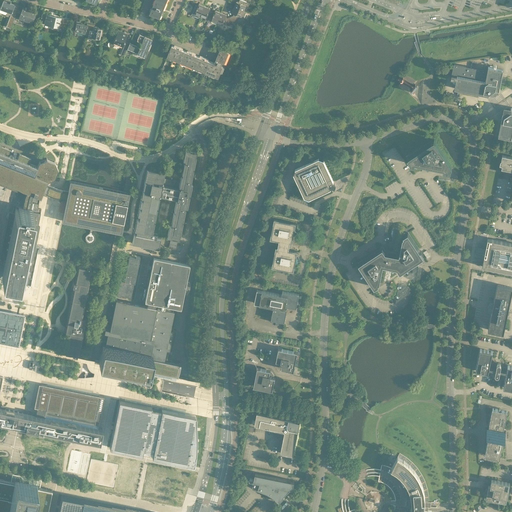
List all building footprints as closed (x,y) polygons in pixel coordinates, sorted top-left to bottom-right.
[(15,17),(18,10),(13,8),(14,5),(10,3),(10,2),(9,2),(3,0),(1,6),(0,6),(0,7),(0,8),(7,12),(6,16),(13,18),(13,17),(15,17)] [(166,2),(162,0),(161,0),(155,0),(150,14),(160,18),(166,2)] [(236,2),(234,7),(244,11),(246,6),(248,7),(249,4),(240,0),(239,0),(238,2),(236,2)] [(199,4),(199,5),(198,6),(195,5),(191,15),(194,16),(195,14),(200,16),(204,6),(200,4),(199,4)] [(19,6),(18,10),(15,17),(18,18),(25,21),(25,20),(31,22),(30,24),(31,24),(35,13),(26,9),(26,8),(25,8),(24,9),(23,8),(22,7),(22,8),(19,7),(20,6),(19,6)] [(209,8),(204,6),(200,16),(206,18),(205,20),(208,21),(212,12),(209,11),(210,8),(209,8)] [(244,17),(246,13),(244,12),(244,11),(234,7),(232,12),(232,13),(234,14),(233,16),(230,17),(233,23),(235,26),(236,26),(237,26),(238,25),(239,25),(240,24),(241,23),(242,22),(243,21),(244,17)] [(215,10),(215,11),(214,13),(212,12),(208,21),(211,23),(212,20),(217,22),(221,13),(216,11),(215,10)] [(225,15),(221,13),(217,22),(222,25),(223,24),(228,26),(233,23),(230,17),(228,18),(226,17),(226,15),(226,14),(225,15)] [(51,16),(47,15),(42,14),(40,23),(41,23),(42,18),(46,19),(44,25),(45,25),(45,24),(54,26),(54,27),(67,30),(69,19),(68,20),(53,16),(51,15),(51,16)] [(88,34),(90,24),(87,23),(86,25),(80,24),(80,22),(76,21),(74,33),(78,34),(78,32),(85,33),(84,35),(88,36),(88,34)] [(102,36),(103,29),(93,27),(94,25),(90,24),(88,34),(88,36),(87,38),(87,39),(95,41),(95,42),(99,42),(100,39),(99,39),(100,36),(102,36)] [(115,38),(114,40),(110,41),(109,41),(108,42),(108,43),(107,43),(107,44),(108,45),(108,46),(109,46),(110,47),(111,47),(112,46),(113,43),(117,44),(117,45),(122,48),(122,47),(127,49),(126,50),(127,50),(127,49),(129,43),(130,44),(130,43),(130,42),(129,42),(129,43),(124,41),(127,34),(127,35),(125,34),(118,31),(115,37),(115,36),(114,38),(115,38)] [(139,47),(130,43),(130,44),(129,43),(127,49),(137,53),(136,56),(140,58),(141,57),(144,58),(145,57),(146,57),(149,51),(147,50),(152,40),(139,34),(136,41),(141,43),(139,47)] [(184,50),(172,45),(170,48),(169,50),(170,50),(167,56),(180,61),(184,50)] [(222,65),(223,62),(225,62),(229,51),(220,48),(214,63),(210,61),(206,72),(219,77),(223,66),(222,65)] [(197,56),(184,50),(180,61),(193,66),(197,56)] [(210,61),(197,56),(193,66),(206,72),(210,61)] [(452,71),(451,78),(456,79),(454,88),(458,89),(479,93),(488,95),(489,95),(494,96),(498,93),(499,90),(503,70),(488,67),(487,70),(454,64),(452,71)] [(502,115),(498,136),(504,137),(506,137),(511,138),(511,134),(511,108),(511,109),(509,109),(508,109),(507,109),(506,109),(505,109),(505,110),(505,111),(504,111),(503,116),(502,115)] [(410,161),(409,164),(414,165),(415,166),(425,168),(432,169),(442,171),(443,170),(448,171),(448,169),(452,166),(434,139),(407,157),(410,161)] [(29,266),(31,261),(32,261),(40,225),(38,225),(38,223),(36,223),(37,220),(39,220),(41,209),(38,208),(39,202),(39,198),(40,197),(42,193),(43,191),(42,190),(41,189),(42,188),(43,186),(45,186),(46,183),(47,180),(54,177),(58,169),(55,161),(47,158),(46,158),(39,161),(37,166),(34,165),(29,163),(29,161),(31,158),(25,156),(25,155),(19,153),(18,157),(17,158),(9,155),(9,153),(11,150),(5,147),(3,146),(0,145),(0,253),(0,254),(0,255),(0,286),(20,291),(25,291),(25,288),(24,288),(21,288),(22,286),(22,284),(23,285),(24,285),(26,285),(28,272),(29,266)] [(132,242),(131,243),(158,249),(159,248),(159,247),(159,246),(160,238),(156,237),(157,234),(152,233),(154,222),(154,220),(155,220),(157,209),(156,209),(157,207),(160,196),(159,196),(159,195),(177,199),(176,199),(174,210),(174,213),(173,212),(171,224),(172,224),(171,226),(169,225),(167,237),(168,237),(171,237),(172,237),(179,238),(179,234),(180,234),(182,223),(182,222),(182,220),(183,220),(185,209),(184,209),(185,207),(187,208),(189,196),(189,194),(190,194),(192,183),(190,183),(190,181),(191,181),(193,170),(192,170),(193,167),(193,168),(196,156),(195,156),(195,155),(196,152),(189,150),(185,149),(182,160),(185,160),(184,162),(183,162),(181,173),(182,173),(181,176),(181,175),(178,187),(179,187),(173,186),(174,182),(175,182),(175,181),(176,181),(176,180),(175,179),(174,179),(173,179),(173,180),(165,178),(163,178),(164,172),(155,170),(154,170),(146,168),(137,215),(139,215),(138,219),(136,219),(134,230),(136,230),(135,233),(134,233),(132,241),(132,242)] [(248,292),(243,316),(246,317),(243,329),(272,335),(273,332),(280,334),(280,336),(305,341),(310,316),(305,315),(309,292),(310,292),(323,229),(322,229),(329,196),(339,198),(347,158),(302,149),(302,152),(294,150),(291,161),(290,160),(285,183),(281,182),(276,209),(274,216),(281,217),(279,227),(263,224),(259,245),(257,245),(250,280),(251,280),(248,292)] [(511,156),(502,154),(501,160),(500,160),(500,164),(502,165),(501,168),(511,169),(511,196),(511,199),(511,156)] [(66,201),(62,221),(91,227),(90,228),(94,229),(94,227),(121,233),(122,229),(127,230),(131,208),(126,207),(129,193),(70,181),(68,190),(67,193),(66,197),(66,201)] [(67,193),(68,190),(61,188),(59,188),(46,183),(45,186),(43,186),(42,188),(41,189),(42,190),(43,191),(42,193),(48,196),(54,199),(59,199),(66,201),(66,197),(67,193)] [(395,228),(392,242),(390,241),(389,246),(394,247),(398,228),(395,228)] [(363,260),(358,263),(361,268),(361,269),(362,269),(374,287),(379,284),(378,283),(380,282),(383,265),(387,265),(388,267),(389,268),(391,268),(393,267),(397,268),(400,272),(418,260),(419,260),(419,259),(424,256),(421,252),(421,251),(420,250),(408,232),(403,235),(404,236),(403,237),(399,255),(388,252),(385,252),(382,247),(364,259),(363,259),(363,260)] [(511,243),(492,239),(487,238),(483,258),(484,258),(482,266),(511,272),(511,243)] [(169,248),(175,249),(177,242),(170,240),(169,248)] [(140,256),(135,255),(135,257),(129,255),(125,273),(121,272),(120,276),(121,276),(121,280),(120,279),(116,295),(121,296),(121,295),(131,297),(134,283),(140,256)] [(111,301),(106,325),(104,334),(108,335),(105,347),(152,356),(152,359),(163,361),(165,351),(169,352),(173,333),(169,332),(174,307),(180,308),(180,305),(183,292),(186,292),(187,291),(188,290),(188,289),(189,287),(189,286),(189,285),(189,283),(189,282),(189,280),(186,280),(189,264),(188,264),(186,263),(153,257),(153,259),(150,259),(147,274),(149,275),(148,278),(147,282),(147,284),(147,288),(143,287),(140,300),(148,301),(147,306),(116,299),(115,302),(111,301)] [(78,266),(75,282),(73,282),(72,287),(74,287),(68,316),(65,332),(66,332),(69,333),(65,353),(71,354),(70,356),(77,358),(77,355),(81,356),(89,313),(82,311),(91,267),(86,266),(86,267),(78,266)] [(511,287),(497,284),(492,307),(488,330),(503,333),(508,310),(511,290),(511,287)] [(18,346),(24,315),(19,313),(17,313),(9,312),(0,309),(0,342),(3,343),(18,346)] [(38,351),(0,342),(0,375),(41,384),(48,353),(38,351)] [(152,356),(105,347),(102,346),(98,362),(178,379),(179,372),(181,365),(167,362),(163,361),(152,359),(152,356)] [(279,366),(281,366),(281,368),(294,370),(297,352),(279,348),(276,360),(277,361),(277,363),(279,366)] [(495,371),(495,373),(495,374),(495,375),(496,375),(496,376),(497,376),(498,376),(498,375),(499,375),(499,374),(499,373),(506,374),(503,387),(511,388),(511,366),(508,365),(507,368),(501,367),(501,365),(501,364),(500,363),(499,363),(498,363),(497,363),(497,364),(496,365),(490,364),(493,351),(492,351),(480,349),(475,371),(488,373),(489,370),(495,371)] [(200,386),(200,383),(48,353),(41,384),(104,396),(197,414),(198,409),(200,399),(161,391),(163,379),(200,386)] [(275,377),(274,377),(274,375),(272,371),(270,371),(270,370),(257,367),(254,386),(272,390),(275,377)] [(98,428),(104,396),(41,384),(40,391),(35,415),(25,413),(16,411),(0,407),(0,389),(2,378),(0,377),(0,421),(14,424),(24,426),(24,429),(31,431),(31,434),(86,445),(86,442),(94,443),(94,440),(100,441),(102,428),(98,428)] [(151,406),(119,400),(109,447),(142,454),(143,448),(145,449),(145,450),(150,451),(150,450),(154,451),(153,453),(152,453),(152,456),(193,464),(194,458),(195,454),(195,449),(196,443),(196,438),(195,415),(161,408),(161,410),(158,409),(158,408),(154,407),(153,409),(151,408),(151,406)] [(492,408),(489,426),(487,426),(486,437),(488,437),(485,455),(490,456),(491,456),(491,455),(492,455),(493,455),(493,456),(494,456),(494,457),(499,458),(503,440),(505,440),(506,429),(503,429),(507,411),(501,410),(501,411),(500,411),(499,411),(499,410),(498,410),(498,409),(492,408)] [(300,421),(257,412),(254,425),(284,431),(280,453),(293,455),(300,421)] [(93,479),(97,455),(81,452),(78,474),(87,475),(87,478),(93,479)] [(399,453),(398,456),(392,468),(387,466),(382,464),(381,468),(380,471),(380,472),(380,474),(378,481),(381,482),(384,483),(389,486),(391,489),(393,491),(394,494),(395,497),(395,500),(395,503),(395,505),(394,509),(393,511),(392,511),(356,511),(355,509),(348,511),(347,511),(346,511),(427,511),(428,508),(431,508),(431,505),(431,502),(429,502),(429,497),(427,489),(425,482),(422,475),(418,468),(412,462),(406,457),(399,453)] [(186,485),(187,476),(172,473),(170,482),(176,483),(176,484),(169,483),(168,492),(183,495),(185,486),(177,485),(178,483),(186,485)] [(255,473),(252,487),(256,488),(259,489),(262,490),(265,492),(268,493),(271,495),(274,497),(277,499),(279,502),(284,496),(283,494),(285,492),(286,493),(288,491),(287,490),(289,487),(293,488),(294,481),(255,473)] [(16,482),(14,482),(0,478),(0,511),(47,511),(52,489),(34,486),(34,485),(34,484),(34,483),(33,483),(32,483),(31,483),(30,484),(30,485),(25,484),(19,483),(20,483),(20,482),(20,481),(19,481),(19,480),(18,480),(17,480),(16,481),(16,482)] [(490,485),(490,486),(488,486),(486,499),(499,501),(499,499),(500,500),(506,501),(510,483),(491,479),(490,485)] [(149,511),(110,504),(61,494),(59,504),(58,511),(57,511),(149,511)]
